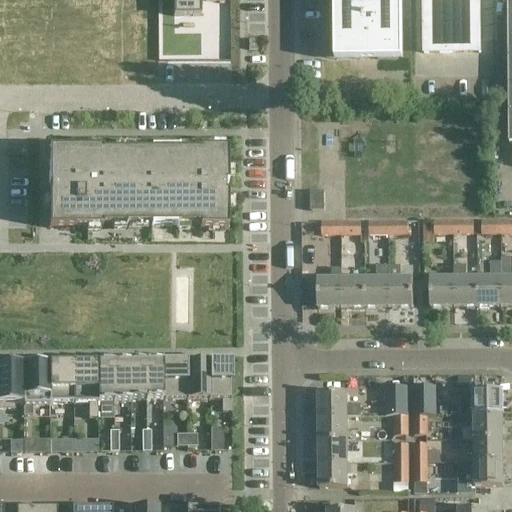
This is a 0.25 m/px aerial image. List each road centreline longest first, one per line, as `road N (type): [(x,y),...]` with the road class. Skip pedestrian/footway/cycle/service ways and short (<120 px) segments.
road 1 (residential): [(0,98),(279,95)]
road 2 (unclassified): [(282,361),(279,95)]
road 3 (residential): [(511,359),(282,361)]
road 4 (residential): [(0,487),(221,486)]
road 5 (unclassified): [(283,511),(282,361)]
